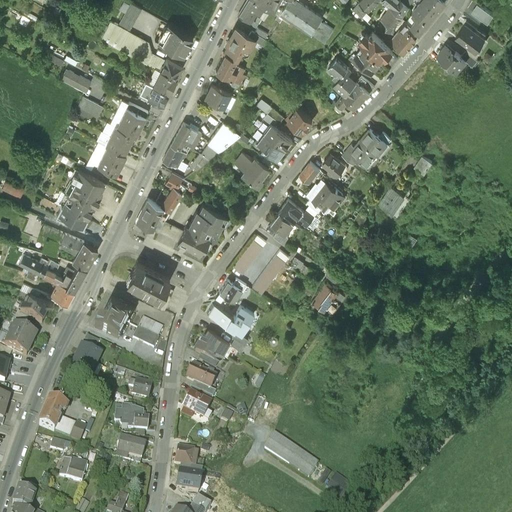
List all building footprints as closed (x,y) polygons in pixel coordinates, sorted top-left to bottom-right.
[(246,0),(238,16),(245,20),(244,22),(246,24),(248,22),(253,25),(254,23),(257,17),(256,16),(259,10),(256,8),(260,2),(255,0),(246,0)] [(255,0),(260,2),(280,15),(281,13),(280,13),(288,0),(255,0)] [(323,15),(299,0),(295,0),(295,2),(291,0),(288,0),(280,13),(281,13),(312,33),(316,26),(323,15)] [(406,0),(386,0),(391,3),(390,5),(392,6),(401,13),(402,12),(409,2),(406,0)] [(420,0),(419,2),(415,8),(416,9),(413,12),(417,15),(412,21),(420,28),(442,0),(420,0)] [(495,6),(485,0),(468,0),(468,2),(465,6),(482,16),(484,11),(490,14),(495,6)] [(141,9),(131,3),(119,24),(130,30),(141,9)] [(369,12),(358,3),(354,8),(366,17),(369,12)] [(392,6),(390,5),(382,15),(389,20),(387,24),(391,26),(391,27),(393,28),(395,26),(393,24),(399,16),(401,13),(392,6)] [(389,20),(382,15),(375,24),(386,33),(388,31),(390,32),(393,28),(391,27),(391,26),(387,24),(389,20)] [(487,30),(467,16),(458,29),(470,38),(478,43),(479,42),(487,30)] [(402,22),(402,23),(407,27),(412,21),(407,17),(402,22)] [(412,21),(407,27),(404,30),(412,38),(420,28),(412,21)] [(192,37),(168,24),(167,26),(169,26),(165,32),(164,31),(162,35),(163,36),(160,41),(159,40),(158,41),(170,48),(170,49),(175,52),(176,51),(183,55),(192,37)] [(329,34),(316,26),(312,33),(312,32),(325,40),(329,34)] [(268,34),(258,27),(254,32),(265,39),(268,34)] [(399,27),(391,37),(396,40),(403,31),(399,27)] [(248,36),(235,28),(226,45),(227,45),(224,52),(225,52),(235,58),(239,51),(243,54),(247,52),(254,40),(254,39),(248,36)] [(393,46),(373,28),(369,32),(367,29),(359,37),(381,57),(385,52),(387,54),(393,46)] [(144,50),(106,29),(101,38),(139,59),(144,50)] [(403,31),(396,40),(405,48),(413,39),(412,38),(404,30),(403,31)] [(254,32),(251,31),(248,36),(254,39),(254,40),(263,46),(267,40),(265,39),(254,32)] [(478,43),(470,38),(466,44),(476,50),(481,44),(479,42),(478,43)] [(455,45),(446,39),(439,48),(457,63),(466,52),(462,49),(456,44),(455,45)] [(381,57),(364,42),(355,52),(355,53),(362,59),(372,67),(381,57)] [(476,50),(466,44),(462,49),(466,52),(473,58),(478,51),(476,50)] [(353,51),(349,56),(358,64),(362,59),(355,53),(355,52),(353,51)] [(235,58),(225,52),(215,70),(231,79),(241,84),(244,76),(243,73),(241,72),(244,67),(233,62),(235,58)] [(349,64),(337,54),(329,64),(337,71),(339,69),(342,71),(348,65),(349,64)] [(182,66),(167,58),(165,60),(164,59),(161,65),(163,66),(160,71),(176,79),(182,66)] [(342,71),(342,73),(341,72),(336,79),(335,81),(345,89),(348,90),(356,79),(347,72),(351,67),(348,65),(342,71)] [(61,78),(86,90),(92,78),(66,66),(61,78)] [(337,71),(332,76),(336,79),(341,72),(342,73),(342,71),(339,69),(337,71)] [(176,79),(160,71),(153,85),(168,93),(176,79)] [(356,79),(348,90),(348,91),(351,86),(356,90),(364,81),(363,80),(367,75),(362,71),(356,79)] [(367,75),(363,80),(364,81),(356,90),(355,92),(361,96),(375,81),(370,77),(372,74),(370,72),(367,75)] [(241,84),(231,79),(228,84),(239,89),(241,84)] [(153,85),(144,80),(141,86),(150,91),(153,85)] [(230,93),(211,84),(205,97),(214,102),(223,107),(224,106),(230,93)] [(168,93),(153,85),(150,91),(147,97),(162,106),(168,93)] [(345,89),(337,99),(342,104),(343,104),(348,97),(354,103),(361,96),(355,92),(356,90),(351,86),(348,91),(348,90),(345,89)] [(78,105),(98,116),(104,105),(84,94),(78,105)] [(256,103),(266,110),(271,103),(261,96),(256,103)] [(337,99),(335,98),(332,102),(341,109),(344,105),(343,104),(342,104),(337,99)] [(223,107),(214,102),(209,111),(219,118),(225,107),(224,106),(223,107)] [(298,106),(294,112),(292,111),(286,119),(303,131),(305,128),(306,128),(309,123),(313,118),(298,106)] [(145,117),(126,107),(121,117),(140,126),(145,117)] [(284,116),(271,107),(267,112),(276,120),(280,122),(284,116)] [(276,120),(267,112),(263,118),(270,123),(273,125),(276,120)] [(140,126),(121,117),(117,126),(133,135),(135,136),(140,126)] [(222,121),(200,152),(209,159),(240,134),(222,121)] [(381,130),(371,122),(361,135),(377,148),(379,149),(389,136),(381,130)] [(201,133),(183,123),(171,144),(179,149),(179,148),(183,141),(190,145),(193,147),(201,133)] [(273,125),(270,123),(263,132),(285,149),(293,139),(273,125)] [(117,126),(115,125),(110,135),(129,144),(133,135),(117,126)] [(392,133),(384,125),(381,130),(389,136),(392,133)] [(263,132),(256,141),(256,142),(264,148),(278,159),(285,149),(263,132)] [(107,145),(124,154),(129,144),(110,135),(105,144),(107,145)] [(361,135),(356,141),(353,139),(348,145),(358,153),(367,160),(377,148),(361,135)] [(264,148),(256,142),(256,141),(255,140),(251,145),(260,153),(264,148)] [(190,145),(183,141),(179,148),(186,153),(190,145)] [(179,149),(171,144),(162,160),(177,167),(180,160),(181,160),(181,159),(182,159),(186,153),(179,148),(179,149)] [(102,155),(121,165),(126,155),(124,154),(107,145),(102,155)] [(358,153),(348,145),(344,151),(354,158),(358,153)] [(346,160),(332,149),(323,162),(326,164),(327,163),(338,171),(346,160)] [(423,149),(416,161),(426,168),(433,156),(423,149)] [(200,152),(191,164),(196,169),(209,159),(200,152)] [(252,159),(242,152),(236,160),(245,167),(240,174),(257,187),(263,179),(261,178),(268,167),(258,160),(254,156),(252,159)] [(272,162),(262,154),(258,160),(268,167),(272,162)] [(121,165),(102,155),(97,165),(115,174),(121,165)] [(320,166),(311,160),(300,174),(310,181),(315,174),(319,167),(320,166)] [(325,171),(319,167),(315,174),(320,178),(325,171)] [(103,182),(78,169),(73,180),(74,180),(66,194),(67,194),(62,205),(86,219),(92,208),(93,208),(102,192),(99,190),(103,182)] [(182,178),(171,172),(165,183),(173,188),(161,206),(163,207),(170,211),(185,187),(180,183),(182,178)] [(407,182),(399,176),(394,184),(400,188),(402,185),(404,186),(407,182)] [(323,177),(318,184),(315,183),(307,194),(310,196),(322,204),(322,203),(327,196),(335,201),(343,191),(323,177)] [(21,196),(25,186),(5,178),(1,188),(21,196)] [(394,184),(393,183),(380,202),(391,208),(392,206),(399,211),(410,195),(400,188),(394,184)] [(322,204),(310,196),(307,200),(320,209),(323,204),(322,203),(322,204)] [(161,206),(148,198),(136,221),(152,229),(157,218),(163,207),(161,206)] [(305,210),(289,199),(279,211),(293,222),(300,226),(303,221),(308,224),(314,215),(306,209),(305,210)] [(197,210),(188,226),(186,225),(183,230),(177,241),(199,253),(203,246),(205,247),(210,237),(208,236),(211,229),(217,232),(222,223),(224,224),(228,216),(203,203),(199,211),(197,210)] [(318,210),(309,204),(306,209),(314,215),(318,210)] [(62,205),(61,205),(55,216),(83,228),(87,219),(62,205)] [(293,222),(279,211),(269,227),(274,230),(276,228),(279,230),(286,235),(287,235),(293,222)] [(164,221),(157,218),(152,229),(158,232),(158,231),(164,221)] [(183,230),(164,221),(158,231),(177,241),(183,230)] [(58,230),(44,224),(38,239),(45,242),(43,250),(56,256),(61,243),(54,240),(58,230)] [(84,241),(58,230),(54,240),(61,243),(61,241),(64,242),(62,246),(76,254),(83,241),(84,241)] [(286,235),(279,230),(274,237),(279,241),(286,244),(290,237),(287,235),(286,235)] [(257,235),(255,239),(264,244),(266,240),(257,235)] [(262,247),(253,240),(233,267),(242,274),(262,247)] [(75,256),(64,250),(61,257),(72,262),(77,264),(86,269),(97,249),(84,241),(83,241),(76,254),(75,256)] [(35,250),(25,247),(23,252),(33,255),(35,250)] [(39,261),(23,254),(18,263),(43,275),(46,267),(47,265),(45,264),(46,261),(41,258),(39,261)] [(285,261),(276,254),(251,285),(260,292),(285,261)] [(169,279),(137,262),(131,274),(133,275),(129,282),(157,297),(158,297),(163,286),(165,287),(165,286),(169,279)] [(71,276),(65,286),(74,290),(86,269),(77,264),(73,271),(71,276)] [(49,268),(46,267),(43,275),(51,279),(57,282),(59,283),(62,278),(54,274),(55,271),(49,268)] [(341,276),(329,268),(325,273),(337,281),(341,276)] [(38,274),(29,269),(26,275),(35,280),(38,274)] [(246,283),(236,277),(233,282),(241,287),(243,288),(246,283)] [(233,282),(228,279),(223,286),(226,288),(225,288),(237,294),(241,287),(233,282)] [(59,283),(57,282),(50,295),(67,303),(74,290),(65,286),(59,283)] [(344,297),(325,283),(311,302),(330,316),(344,297)] [(41,290),(30,285),(27,291),(30,293),(30,292),(38,296),(41,290)] [(165,287),(163,286),(158,297),(157,297),(153,306),(163,311),(173,290),(165,286),(165,287)] [(237,294),(225,288),(222,293),(224,294),(234,299),(237,294)] [(219,291),(214,299),(219,302),(224,294),(222,293),(219,291)] [(38,296),(30,292),(30,293),(25,303),(46,313),(52,302),(38,296)] [(135,307),(111,295),(102,312),(126,324),(135,307)] [(230,313),(212,302),(206,312),(224,323),(230,313)] [(46,313),(25,303),(20,313),(20,314),(28,318),(41,324),(46,313)] [(240,304),(233,315),(230,313),(224,323),(235,329),(241,333),(241,332),(254,312),(240,304)] [(28,318),(20,314),(20,313),(17,312),(14,318),(25,323),(28,318)] [(126,324),(102,312),(93,329),(118,342),(126,324)] [(25,323),(14,318),(11,324),(14,325),(14,324),(23,328),(25,323)] [(23,328),(14,324),(14,325),(9,335),(31,345),(36,335),(23,328)] [(229,340),(208,328),(201,339),(203,341),(221,351),(222,352),(229,340)] [(158,340),(137,329),(132,340),(153,351),(158,340)] [(248,336),(241,332),(241,333),(235,329),(232,334),(244,342),(248,336)] [(31,345),(9,335),(4,346),(26,356),(31,345)] [(244,342),(234,336),(231,342),(241,348),(244,342)] [(221,351),(203,341),(195,353),(206,359),(213,364),(214,363),(221,351)] [(11,352),(1,346),(0,347),(0,352),(9,357),(11,352)] [(72,368),(90,377),(100,357),(81,348),(72,368)] [(213,364),(206,359),(203,365),(214,371),(217,366),(214,363),(213,364)] [(216,380),(201,373),(202,372),(193,367),(186,380),(196,385),(210,392),(216,380)] [(255,386),(260,388),(264,379),(259,377),(255,386)] [(150,388),(134,383),(131,395),(147,399),(150,388)] [(210,392),(196,385),(193,390),(212,399),(215,394),(210,392)] [(212,401),(191,389),(188,395),(191,396),(209,406),(212,401)] [(8,399),(0,396),(0,418),(2,419),(8,399)] [(209,406),(191,396),(185,407),(191,411),(190,413),(194,415),(200,418),(203,413),(205,413),(209,406)] [(255,420),(264,399),(258,397),(249,417),(255,420)] [(63,408),(50,402),(48,401),(45,407),(47,408),(39,426),(53,433),(61,415),(63,415),(66,409),(63,407),(63,408)] [(131,408),(122,407),(121,413),(115,412),(114,422),(115,423),(119,424),(118,425),(120,428),(127,429),(126,430),(132,431),(132,429),(145,431),(147,431),(148,419),(143,418),(143,413),(131,409),(131,408)] [(185,407),(180,415),(191,421),(194,415),(190,413),(191,411),(185,407)] [(225,410),(222,417),(228,420),(232,413),(225,410)] [(317,463),(274,433),(265,447),(308,477),(317,463)] [(145,445),(121,438),(116,452),(128,456),(141,460),(145,445)] [(52,440),(51,450),(65,451),(66,441),(52,440)] [(198,452),(178,449),(175,464),(202,469),(204,461),(196,460),(198,452)] [(141,460),(128,456),(126,461),(139,465),(141,460)] [(86,465),(71,461),(70,462),(63,460),(58,477),(81,484),(86,465)] [(351,483),(335,472),(325,488),(341,499),(351,483)] [(35,496),(18,488),(12,506),(28,511),(32,510),(35,497),(35,496)] [(121,494),(115,506),(110,504),(107,511),(106,511),(122,511),(129,496),(121,494)] [(81,500),(77,511),(80,511),(85,511),(88,502),(81,500)]
